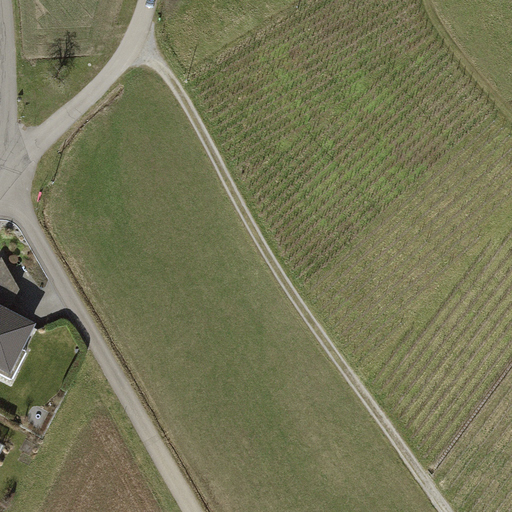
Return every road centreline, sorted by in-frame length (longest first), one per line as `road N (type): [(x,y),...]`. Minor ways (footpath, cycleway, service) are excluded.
road 1 (track): [(142,38),(175,82),(295,301),(445,511)]
road 2 (track): [(8,171),(190,511)]
road 3 (unclassified): [(152,0),(142,38),(121,70),(8,171)]
road 4 (unclassified): [(8,171),(6,0)]
road 5 (track): [(511,115),(446,44),(424,0)]
